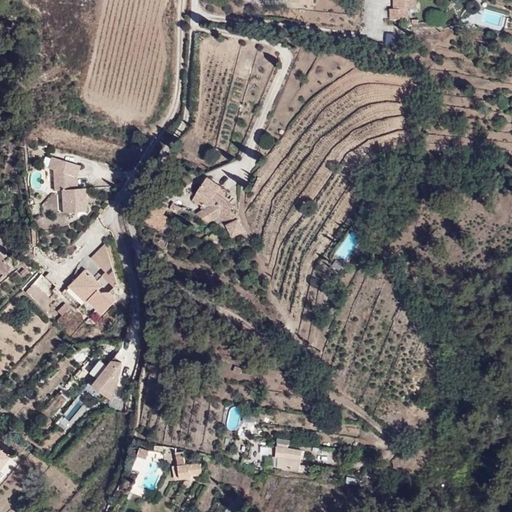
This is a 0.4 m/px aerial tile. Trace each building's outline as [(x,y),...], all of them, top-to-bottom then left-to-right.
[(406,0),(407,9),(400,9),(395,9),(391,9),(391,19),(404,19),(404,21),(408,21),(408,9),(407,0),(406,0)] [(394,0),(395,9),(400,9),(407,9),(406,0),(394,0)] [(416,0),(407,0),(408,9),(416,9),(416,0)] [(385,42),(394,42),(394,33),(385,33),(385,42)] [(73,180),(76,181),(79,170),(51,162),(48,173),(53,175),(54,195),(61,195),(62,217),(85,216),(84,193),(77,193),(73,193),(73,180)] [(233,195),(210,181),(205,188),(228,203),(233,195)] [(237,209),(228,203),(205,188),(193,205),(202,211),(202,213),(201,216),(195,218),(209,227),(218,223),(228,230),(234,241),(251,233),(245,223),(241,222),(243,218),(235,214),(237,209)] [(173,220),(166,216),(170,210),(159,203),(147,222),(165,233),(173,220)] [(197,237),(201,231),(193,224),(188,231),(197,237)] [(350,230),(334,252),(345,260),(361,238),(350,230)] [(33,234),(33,249),(43,249),(44,234),(33,234)] [(119,288),(107,248),(93,261),(107,276),(104,279),(116,291),(119,288)] [(0,281),(13,273),(0,253),(0,281)] [(101,293),(102,290),(105,290),(105,288),(87,272),(72,287),(70,287),(62,296),(80,313),(87,306),(90,305),(104,318),(118,303),(111,296),(104,296),(101,293)] [(69,312),(65,308),(57,316),(62,321),(69,312)] [(111,403),(119,382),(112,379),(123,363),(124,359),(118,356),(92,389),(111,403)] [(119,382),(123,363),(112,379),(119,382)] [(76,397),(61,414),(73,424),(88,407),(76,397)] [(508,426),(511,416),(501,413),(498,422),(508,426)] [(66,430),(71,422),(60,415),(55,424),(66,430)] [(275,439),(274,445),(280,447),(285,448),(286,442),(275,439)] [(278,454),(280,447),(274,445),(272,456),(274,457),(272,467),(275,467),(278,454)] [(137,461),(145,461),(145,447),(137,447),(137,461)] [(295,471),(299,451),(285,448),(280,447),(278,454),(275,467),(295,471)] [(0,467),(5,472),(13,461),(0,449),(0,467)] [(205,478),(205,467),(180,467),(173,467),(174,479),(179,479),(181,482),(192,481),(193,478),(205,478)] [(159,511),(140,501),(133,511),(159,511)]
